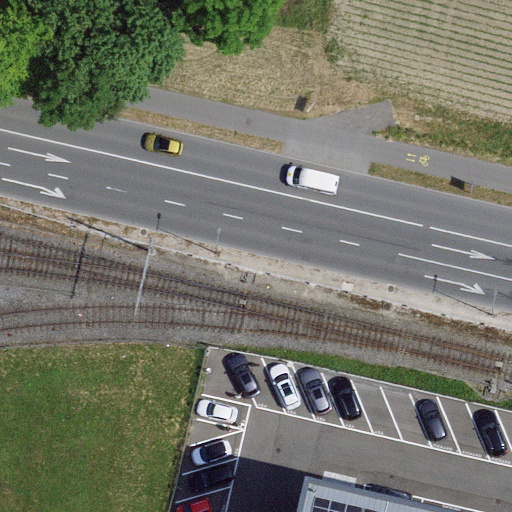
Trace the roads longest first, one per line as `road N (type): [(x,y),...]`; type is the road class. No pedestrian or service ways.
road 1 (secondary): [(511,256),(0,137)]
road 2 (track): [(287,206),(316,141),(388,114)]
